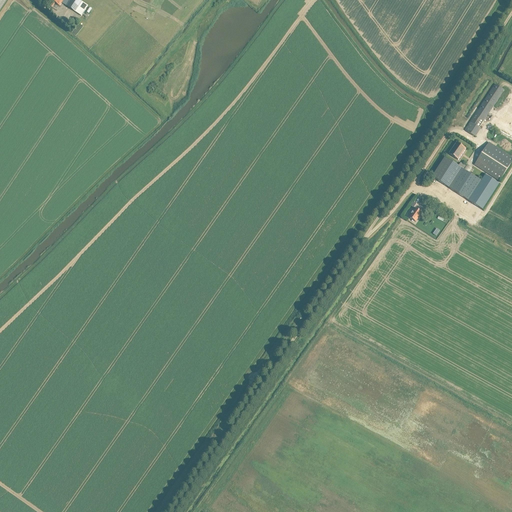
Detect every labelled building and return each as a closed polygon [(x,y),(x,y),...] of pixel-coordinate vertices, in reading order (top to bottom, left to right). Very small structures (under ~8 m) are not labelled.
[(50,0),(51,0),(60,6),(62,3),(81,16),(88,6),(78,0),(70,0),(69,2),(65,0),(50,0)] [(495,91),(492,90),(480,107),(478,114),(482,115),(487,107),(493,109),(493,107),(498,99),(495,97),(494,97),(496,92),(495,91)] [(481,129),(479,128),(470,122),(465,130),(476,138),(481,129)] [(511,154),(511,141),(502,135),(496,146),(511,154)] [(458,160),(466,149),(457,143),(449,154),(458,160)] [(500,181),(511,162),(511,157),(489,143),(475,165),(500,181)] [(449,188),(462,169),(445,158),(432,177),(449,188)] [(481,181),(466,171),(462,169),(449,188),(469,201),(483,210),(499,184),(485,175),(481,181)] [(422,213),(416,209),(413,212),(411,214),(409,218),(416,222),(422,213)]
